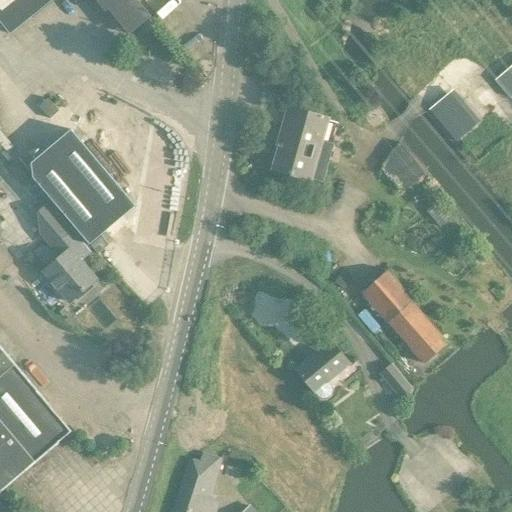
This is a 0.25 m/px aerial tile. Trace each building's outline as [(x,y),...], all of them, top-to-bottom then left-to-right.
[(0,0),(0,21),(10,34),(52,0),(96,0),(105,11),(108,8),(128,34),(150,16),(137,0),(0,0)] [(391,46),(427,72),(443,50),(440,48),(450,33),(427,17),(417,32),(406,25),(391,46)] [(511,64),(494,79),(509,97),(511,95),(511,64)] [(497,103),(487,90),(477,98),(488,110),(497,103)] [(429,109),(455,141),(476,125),(459,105),(450,96),(444,97),(429,109)] [(48,98),(46,99),(39,106),(50,118),(59,110),(48,98)] [(278,147),(272,168),(320,181),(337,122),(287,108),(277,144),(274,143),(273,145),(278,147)] [(479,125),(462,139),(474,154),(491,140),(479,125)] [(89,243),(104,231),(134,205),(70,129),(31,162),(32,176),(89,243)] [(423,189),(406,204),(416,217),(434,202),(423,189)] [(42,271),(69,302),(96,278),(79,259),(89,251),(71,230),(48,203),(37,212),(40,234),(59,256),(42,271)] [(360,292),(420,360),(422,363),(423,362),(446,342),(411,301),(412,300),(386,270),(360,292)] [(313,391),(317,395),(320,397),(325,397),(329,394),(330,389),(328,385),(325,381),(348,363),(330,341),(295,370),(313,391)] [(0,494),(1,494),(0,493),(0,489),(28,466),(71,430),(0,346),(0,494)] [(410,386),(391,364),(381,373),(399,395),(410,386)] [(188,460),(172,511),(213,511),(216,503),(208,500),(220,460),(202,454),(199,463),(188,460)]
